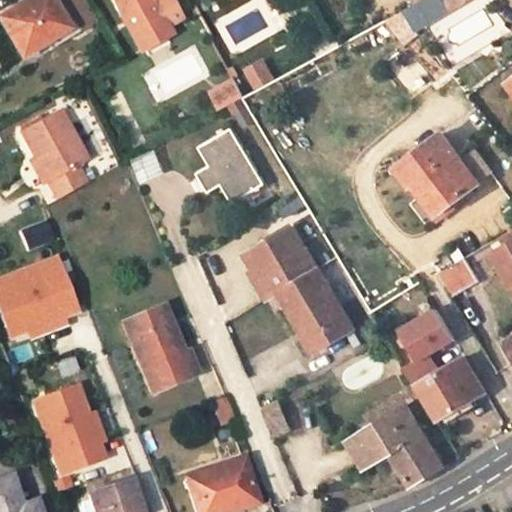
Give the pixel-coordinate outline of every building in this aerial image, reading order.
[(48,0),(28,0),(0,17),(23,55),(66,29),(48,0)] [(110,0),(121,18),(130,35),(162,17),(153,1),(154,0),(110,0)] [(198,11),(192,0),(154,0),(153,1),(162,17),(167,27),(198,11)] [(140,52),(171,34),(167,27),(162,17),(130,35),(140,52)] [(385,61),(412,96),(448,69),(421,34),(385,61)] [(458,73),(472,89),(492,70),(477,55),(458,73)] [(253,89),(274,78),(263,57),(242,67),(253,89)] [(214,92),(224,109),(240,99),(246,96),(237,79),(214,92)] [(57,199),(84,185),(75,166),(85,161),(60,108),(20,129),(34,155),(47,180),(57,199)] [(221,185),(232,203),(264,185),(231,128),(199,146),(209,165),(197,173),(208,192),(221,185)] [(445,135),(402,169),(417,187),(420,184),(445,215),(484,184),(445,135)] [(132,182),(162,174),(156,150),(126,157),(132,182)] [(42,183),(47,180),(34,155),(29,158),(42,183)] [(15,238),(20,252),(52,242),(47,227),(15,238)] [(314,270),(290,227),(245,256),(270,296),(279,292),(315,350),(355,327),(318,268),(314,270)] [(511,240),(509,243),(498,249),(511,271),(511,240)] [(0,329),(6,345),(78,317),(53,254),(0,273),(0,329)] [(465,258),(439,273),(453,297),(479,282),(465,258)] [(182,352),(162,305),(118,323),(148,391),(196,373),(187,352),(182,352)] [(408,363),(419,383),(450,365),(438,345),(408,363)] [(450,365),(419,383),(440,417),(479,395),(467,375),(474,372),(465,357),(450,365)] [(30,395),(53,477),(104,462),(81,381),(30,395)] [(372,426),(405,407),(398,396),(366,416),(372,426)] [(405,407),(372,426),(347,440),(364,467),(390,454),(411,485),(446,465),(411,403),(405,407)] [(233,419),(225,404),(214,408),(220,424),(233,419)] [(266,412),(278,441),(291,435),(280,407),(266,412)] [(109,457),(122,453),(110,425),(96,430),(109,457)] [(214,474),(243,466),(240,459),(212,467),(214,474)] [(228,511),(255,502),(243,466),(214,474),(212,467),(184,474),(195,511),(212,511),(224,509),(225,511),(228,511)] [(21,511),(17,511),(11,496),(17,494),(10,477),(0,480),(0,511),(35,511),(34,508),(21,511)] [(87,494),(92,511),(141,511),(129,481),(87,494)]
